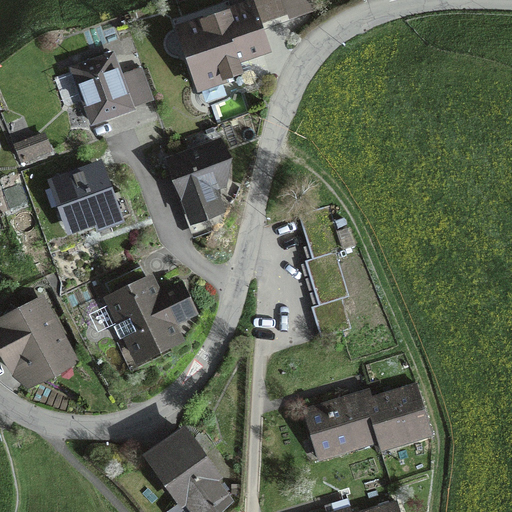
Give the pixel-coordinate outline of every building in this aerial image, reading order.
[(226,5),(176,22),(199,88),(240,74),(235,61),(267,50),(257,23),(314,3),(313,0),(248,0),(250,5),(229,12),(226,5)] [(92,123),(153,100),(141,69),(120,77),(112,55),(73,70),(92,123)] [(43,136),(17,147),(23,161),(49,150),(43,136)] [(182,191),(208,181),(210,186),(224,180),(220,170),(227,167),(219,145),(171,163),(182,191)] [(99,168),(54,184),(71,228),(98,218),(97,214),(112,209),(115,219),(113,220),(113,221),(131,215),(123,192),(109,197),(99,168)] [(223,221),(210,186),(208,181),(182,191),(197,231),(223,221)] [(329,205),(299,215),(312,259),(305,261),(318,305),(311,307),(320,338),(351,328),(342,299),(349,296),(336,252),(343,250),(329,205)] [(140,268),(106,284),(114,300),(111,302),(121,323),(114,326),(121,339),(127,336),(137,357),(178,337),(171,323),(190,314),(178,288),(158,297),(151,282),(148,284),(140,268)] [(0,319),(0,337),(17,366),(37,378),(71,360),(41,302),(22,313),(10,305),(0,319)] [(370,390),(362,392),(378,441),(379,445),(396,439),(398,445),(432,434),(416,385),(372,398),(370,390)] [(324,458),(378,441),(362,392),(303,411),(312,442),(318,441),(324,458)] [(185,433),(151,457),(188,509),(191,507),(194,511),(221,511),(233,501),(185,433)] [(351,511),(351,508),(343,510),(343,511),(399,511),(397,502),(365,511),(351,511)]
